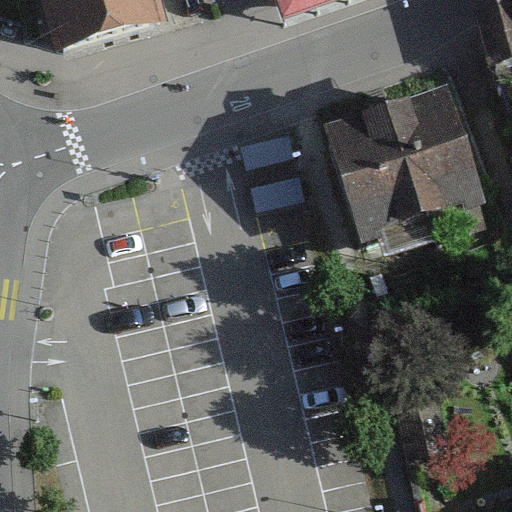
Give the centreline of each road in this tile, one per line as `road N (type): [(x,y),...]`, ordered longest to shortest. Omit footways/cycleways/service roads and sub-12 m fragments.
road 1 (residential): [(293,76),(0,167)]
road 2 (residential): [(453,2),(293,76)]
